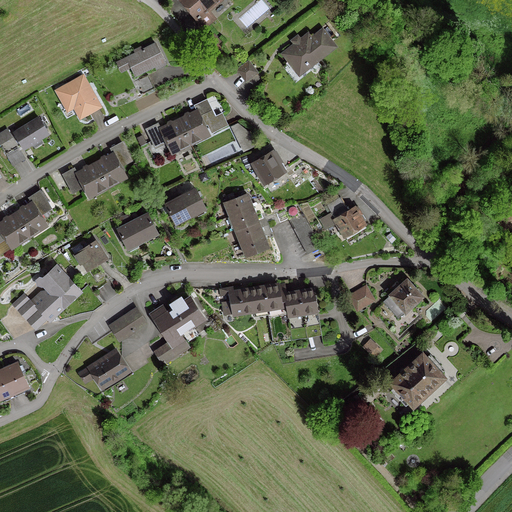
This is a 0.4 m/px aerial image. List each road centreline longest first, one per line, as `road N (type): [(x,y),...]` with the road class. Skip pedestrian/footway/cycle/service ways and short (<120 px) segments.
road 1 (residential): [(0,200),(216,78),(251,116),(353,183),(430,260)]
road 2 (residential): [(0,421),(39,401),(86,327),(148,283),(430,260)]
